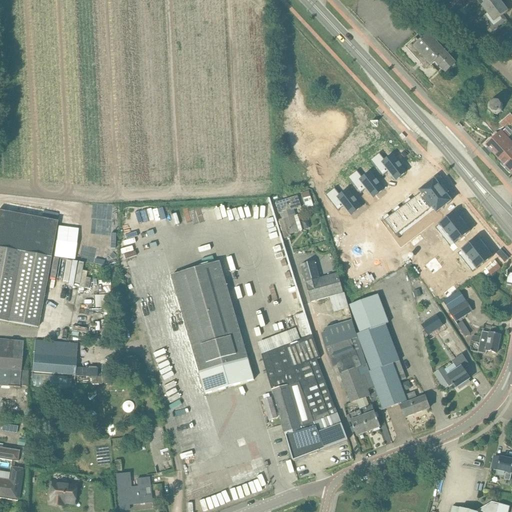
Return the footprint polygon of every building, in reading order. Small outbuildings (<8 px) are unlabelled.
[(488,0),(481,6),(488,14),(502,3),(499,0),(488,0)] [(502,3),(488,14),(483,17),(493,30),(506,20),(503,16),(508,11),(502,3)] [(466,18),(460,13),(455,19),(461,24),(466,18)] [(472,16),(463,24),(469,30),(478,22),(472,16)] [(406,47),(416,58),(434,41),(428,35),(420,42),(416,38),(406,47)] [(431,65),(435,62),(445,53),(434,41),(416,58),(427,70),(431,65)] [(456,64),(445,53),(435,62),(446,73),(456,64)] [(497,113),(502,110),(502,106),(499,102),(495,101),(491,104),(489,108),(492,112),(497,113)] [(499,124),(503,128),(508,124),(510,126),(511,123),(511,115),(510,113),(499,124)] [(502,130),(486,145),(511,172),(511,171),(511,141),(509,138),(503,131),(502,130)] [(368,147),(367,146),(363,141),(357,146),(361,151),(362,152),(368,147)] [(389,170),(397,180),(406,173),(393,155),(383,163),(379,157),(374,162),(383,174),(389,170)] [(367,188),(374,198),(384,190),(370,173),(361,180),(357,175),(351,179),(361,192),(367,188)] [(421,193),(385,222),(396,237),(429,211),(433,208),(437,213),(452,202),(447,195),(449,193),(442,184),(439,186),(434,180),(420,191),(421,193)] [(0,320),(38,328),(62,196),(2,185),(0,197),(0,320)] [(344,205),(352,215),(361,208),(348,190),(338,198),(334,192),(329,197),(339,209),(344,205)] [(309,192),(302,194),(306,209),(314,206),(309,192)] [(297,196),(276,203),(279,214),(281,213),(283,219),(279,220),(285,239),(285,238),(291,236),(290,234),(297,232),(293,216),(294,216),(292,210),(300,207),(297,196)] [(171,223),(181,220),(178,208),(167,211),(171,223)] [(411,241),(420,234),(438,220),(435,215),(407,237),(408,238),(398,245),(401,249),(411,241)] [(435,228),(443,238),(460,225),(452,215),(435,228)] [(467,234),(460,225),(443,238),(450,247),(467,234)] [(420,234),(411,241),(414,246),(424,239),(420,234)] [(465,263),(486,247),(478,238),(458,254),(465,263)] [(486,247),(465,263),(473,273),(493,257),(486,247)] [(426,265),(430,269),(439,262),(436,257),(426,265)] [(221,262),(172,276),(181,308),(192,347),(206,393),(254,378),(221,262)] [(301,266),(311,302),(343,293),(338,274),(320,279),(315,262),(301,266)] [(443,267),(439,262),(430,269),(433,274),(443,267)] [(405,272),(390,275),(393,287),(408,284),(405,272)] [(250,281),(230,285),(232,297),(252,293),(250,281)] [(445,293),(448,298),(458,291),(454,286),(445,293)] [(450,311),(466,301),(460,292),(444,302),(450,311)] [(400,404),(405,418),(430,408),(425,396),(417,398),(415,390),(405,395),(401,381),(406,378),(387,324),(389,323),(379,295),(350,305),(361,333),(358,334),(372,372),(369,373),(383,410),(400,404)] [(449,312),(456,322),(472,311),(466,301),(450,311),(449,312)] [(300,314),(292,317),(301,340),(309,337),(300,314)] [(435,317),(422,325),(429,336),(441,327),(435,317)] [(337,365),(352,403),(357,401),(363,399),(370,396),(367,390),(370,388),(369,385),(364,387),(356,367),(360,366),(355,353),(362,349),(352,320),(325,329),(326,332),(320,334),(333,366),(337,365)] [(463,337),(469,334),(462,321),(456,324),(463,337)] [(501,335),(482,331),(481,337),(473,336),(472,341),(480,343),(478,353),(486,354),(487,351),(497,353),(501,335)] [(301,340),(262,355),(286,436),(293,460),(308,455),(317,452),(348,440),(317,359),(320,358),(313,335),(309,337),(301,340)] [(20,378),(23,341),(0,339),(0,386),(20,388),(20,378)] [(76,368),(78,344),(34,340),(32,373),(72,377),(71,390),(74,391),(75,383),(120,384),(121,376),(115,376),(115,374),(101,374),(101,376),(97,375),(98,369),(76,368)] [(443,368),(434,374),(444,390),(452,384),(453,386),(454,385),(456,388),(458,387),(459,390),(466,385),(464,383),(470,379),(463,370),(470,366),(463,354),(453,360),(458,368),(447,375),(443,368)] [(33,376),(32,387),(70,389),(71,379),(33,376)] [(141,385),(143,392),(150,390),(148,383),(141,385)] [(272,398),(263,400),(269,421),(278,418),(272,398)] [(360,411),(368,432),(380,427),(375,412),(374,412),(372,406),(367,408),(363,399),(357,401),(360,411)] [(368,432),(360,411),(349,414),(357,436),(368,432)] [(3,444),(0,443),(0,458),(12,461),(11,467),(9,481),(0,479),(0,498),(18,501),(23,469),(14,468),(15,461),(18,461),(19,451),(2,448),(3,444)] [(495,456),(492,470),(506,473),(504,480),(510,481),(511,473),(511,459),(501,457),(501,458),(495,456)] [(130,473),(115,475),(119,511),(129,511),(129,506),(133,505),(131,487),(130,473)] [(137,487),(131,487),(133,505),(146,504),(144,487),(150,486),(149,478),(136,479),(137,487)] [(76,484),(52,481),(50,500),(51,500),(50,505),(57,505),(58,501),(71,503),(72,495),(75,495),(76,484)] [(492,502),(475,511),(453,507),(451,511),(508,511),(510,506),(500,504),(492,502)]
